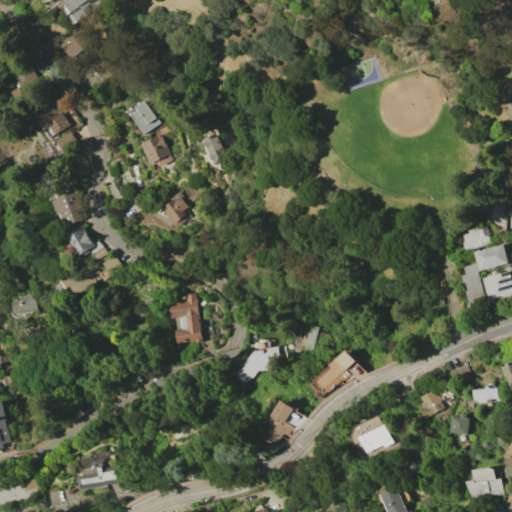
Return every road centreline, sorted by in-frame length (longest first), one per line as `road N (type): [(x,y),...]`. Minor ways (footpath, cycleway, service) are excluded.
road 1 (residential): [(0,462),(73,442),(147,389),(212,366),(240,330),(239,306),(225,286),(113,236),(100,218),(97,131),(0,0)]
road 2 (residential): [(511,317),(349,394),(269,475),(206,491)]
